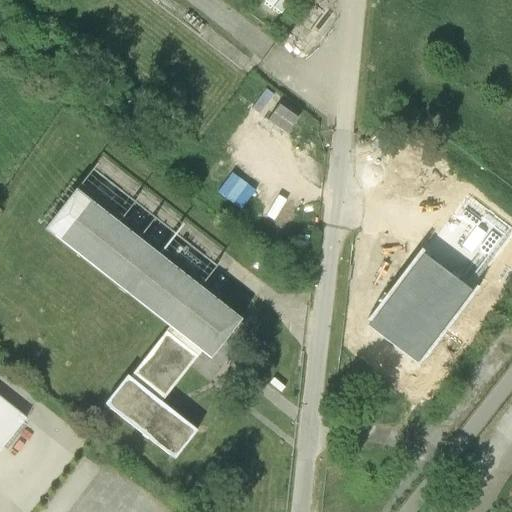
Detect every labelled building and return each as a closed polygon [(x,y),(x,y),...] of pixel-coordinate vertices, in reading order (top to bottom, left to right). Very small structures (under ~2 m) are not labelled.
[(278,0),(264,0),(264,2),(272,8),(278,0)] [(291,0),(278,0),(272,8),(281,15),(291,0)] [(257,123),(231,155),(285,199),(311,167),(257,123)] [(200,431),(165,404),(205,353),(213,359),(244,320),(190,278),(108,214),(78,191),(69,202),(52,223),(46,232),(169,328),(109,405),(178,459),(200,431)] [(511,231),(467,197),(366,327),(390,346),(414,364),(415,365),(415,364),(511,239),(511,231)] [(0,450),(25,419),(0,399),(0,450)]
